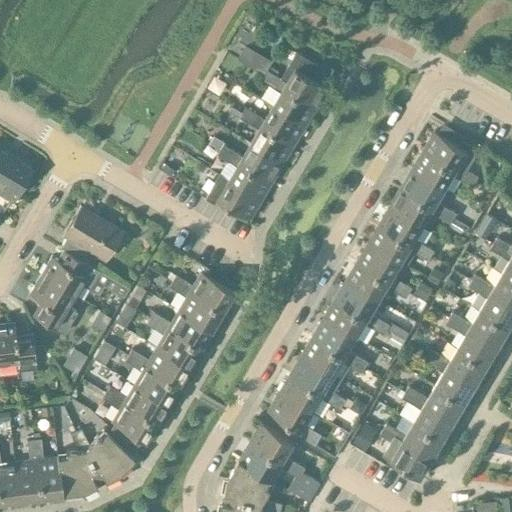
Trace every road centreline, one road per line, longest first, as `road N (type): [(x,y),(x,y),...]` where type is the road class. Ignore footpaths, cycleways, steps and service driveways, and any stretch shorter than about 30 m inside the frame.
road 1 (residential): [(189,511),(190,482),(435,68)]
road 2 (residential): [(74,151),(254,256)]
road 3 (residential): [(0,276),(74,151)]
